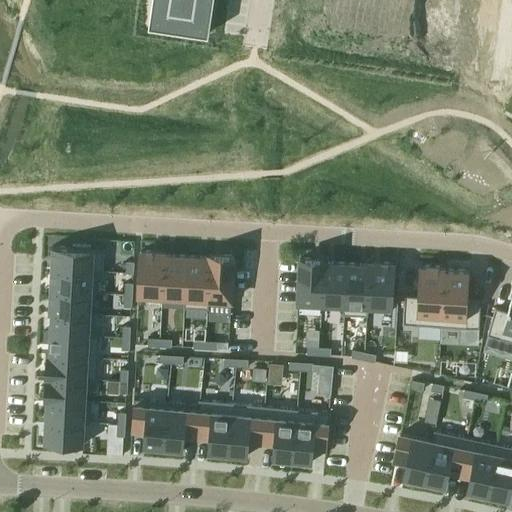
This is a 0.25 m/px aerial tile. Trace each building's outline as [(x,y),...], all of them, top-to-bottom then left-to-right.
[(152,0),(149,25),(209,34),(213,0),(152,0)] [(288,0),(285,23),(329,30),(332,7),(288,0)] [(417,0),(416,11),(463,18),(465,0),(417,0)] [(416,11),(412,38),(460,45),(462,30),(461,30),(463,18),(416,11)] [(285,23),(281,47),(304,50),(303,53),(321,56),(321,53),(325,53),(329,30),(285,23)] [(412,38),(408,67),(455,74),(459,46),(460,47),(460,45),(412,38)] [(53,246),(52,269),(103,271),(105,249),(90,248),(91,245),(74,244),(73,247),(53,246)] [(140,274),(139,295),(163,296),(165,252),(141,250),(140,274)] [(165,252),(163,296),(185,297),(184,307),(185,307),(188,255),(166,254),(166,252),(165,252)] [(188,255),(185,307),(208,309),(211,254),(210,254),(210,257),(188,255)] [(211,254),(208,309),(209,309),(209,303),(232,305),(234,275),(235,255),(211,254)] [(301,258),(298,307),(322,308),(325,254),(324,254),(323,259),(301,258)] [(325,254),(322,308),(344,309),(343,314),(344,315),(348,255),(325,254)] [(348,255),(344,315),(367,316),(370,261),(348,260),(349,255),(348,255)] [(127,261),(126,273),(128,273),(134,273),(135,261),(127,261)] [(370,261),(367,316),(368,316),(368,311),(391,312),(394,263),(370,261)] [(405,296),(404,323),(417,324),(442,326),(445,266),(420,265),(418,296),(405,295),(405,296)] [(445,266),(442,326),(444,326),(467,327),(479,328),(481,300),(468,299),(470,270),(446,269),(446,266),(445,266)] [(52,269),(50,290),(97,293),(98,279),(98,272),(103,273),(103,271),(52,269)] [(126,282),(125,294),(133,295),(133,283),(126,282)] [(50,290),(49,312),(96,314),(96,313),(91,313),(92,294),(97,294),(97,293),(50,290)] [(125,294),(124,306),(132,307),(133,295),(125,294)] [(490,328),(488,335),(490,335),(511,341),(511,297),(508,311),(496,308),(492,320),(490,328)] [(49,312),(49,313),(52,313),(50,333),(100,336),(100,335),(95,335),(96,314),(49,312)] [(123,326),(123,337),(130,338),(131,326),(123,326)] [(47,354),(47,355),(99,358),(100,336),(50,333),(49,354),(47,354)] [(123,337),(122,349),(130,350),(130,338),(123,337)] [(148,337),(148,345),(160,346),(161,338),(148,337)] [(161,338),(160,346),(172,347),(172,339),(161,338)] [(194,340),(194,348),(206,348),(206,341),(194,340)] [(206,341),(206,348),(217,349),(218,341),(206,341)] [(308,346),(307,354),(319,355),(320,347),(308,346)] [(320,347),(319,355),(331,355),(332,347),(320,347)] [(353,349),(352,357),(364,359),(365,354),(365,352),(353,349)] [(365,354),(364,359),(375,362),(377,354),(365,352),(365,354)] [(160,354),(160,362),(172,363),(172,360),(172,355),(160,354)] [(47,355),(46,376),(98,379),(99,358),(47,355)] [(172,360),(172,363),(184,363),(184,355),(172,355),(172,360)] [(225,358),(224,366),(236,366),(237,364),(237,358),(225,358)] [(237,364),(236,366),(248,367),(249,359),(237,358),(237,364)] [(290,361),(289,369),(301,370),(301,367),(302,362),(290,361)] [(301,367),(301,370),(313,370),(313,362),(302,362),(301,367)] [(121,369),(120,381),(128,381),(129,369),(121,369)] [(46,376),(44,398),(91,401),(91,400),(91,399),(86,399),(87,380),(98,380),(98,379),(46,376)] [(413,380),(412,387),(423,390),(425,382),(413,380)] [(120,381),(120,392),(128,393),(128,381),(120,381)] [(433,382),(432,390),(443,392),(445,385),(433,382)] [(465,389),(463,397),(475,399),(477,391),(465,389)] [(477,391),(475,399),(487,401),(488,394),(477,391)] [(44,398),(44,399),(47,399),(46,420),(90,422),(91,401),(44,398)] [(135,398),(131,432),(144,433),(143,446),(164,448),(168,401),(135,398)] [(168,401),(164,448),(165,448),(165,451),(181,453),(182,450),(184,450),(185,437),(197,438),(201,399),(200,399),(199,404),(168,401)] [(201,399),(197,438),(209,439),(208,448),(208,452),(228,454),(233,402),(201,399)] [(233,402),(228,454),(248,456),(250,443),(262,444),(265,405),(233,402)] [(265,405),(262,444),(273,445),(272,458),(275,458),(274,462),(291,463),(291,460),(293,460),(298,408),(265,405)] [(298,408),(293,460),(313,462),(314,449),(327,450),(331,411),(298,408)] [(119,412),(118,424),(126,424),(126,412),(119,412)] [(46,420),(44,442),(63,443),(62,447),(79,448),(80,444),(84,445),(85,423),(90,423),(90,422),(46,420)] [(118,424),(117,436),(125,436),(126,424),(118,424)] [(401,433),(395,462),(407,464),(405,477),(425,481),(435,430),(434,430),(432,440),(401,433)] [(435,430),(425,481),(426,482),(426,485),(441,488),(442,485),(445,485),(447,473),(459,475),(467,437),(435,430)] [(467,437),(459,475),(471,478),(468,490),(488,495),(499,444),(467,437)] [(511,446),(499,444),(488,495),(490,495),(489,498),(505,502),(505,498),(508,499),(511,486),(511,446)]
